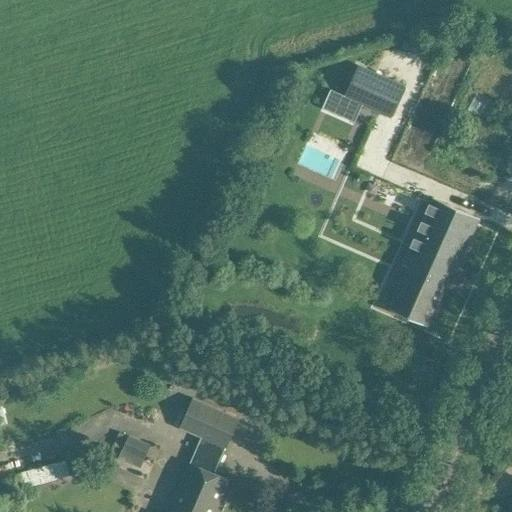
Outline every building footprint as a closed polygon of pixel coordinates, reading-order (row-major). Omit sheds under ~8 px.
[(357,66),(341,103),(388,124),(404,87),(357,66)] [(480,219),(433,198),(403,265),(407,267),(388,309),(427,326),(453,268),(456,270),(480,219)] [(179,428),(202,437),(226,448),(239,418),(192,398),(179,428)] [(143,459),(149,445),(129,437),(123,450),(143,459)] [(174,507),(171,511),(214,511),(229,480),(214,473),(225,448),(202,437),(200,437),(189,463),(171,505),(174,507)]
